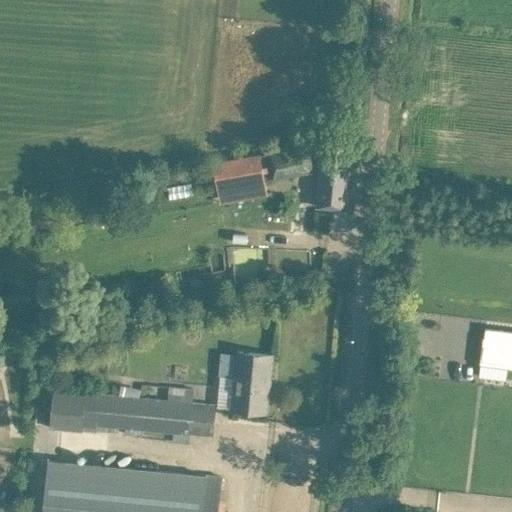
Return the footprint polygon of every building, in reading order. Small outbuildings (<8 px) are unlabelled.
[(166,30),(167,0),(128,0),(127,28),(166,30)] [(351,42),(362,43),(363,32),(352,31),(351,42)] [(352,141),(332,139),(324,138),(318,206),(345,208),(352,141)] [(268,151),(273,179),(313,172),(308,144),(268,151)] [(213,161),(218,189),(265,180),(260,153),(213,161)] [(511,329),(485,326),(481,362),(511,366),(511,329)] [(217,406),(232,408),(267,411),(273,354),(237,351),(234,378),(220,376),(217,406)] [(192,404),(192,401),(53,388),(49,426),(82,429),(82,422),(173,431),(172,442),(187,444),(190,419),(211,422),(213,406),(192,404)] [(52,459),(46,511),(224,511),(225,511),(218,511),(221,476),(201,474),(52,459)]
